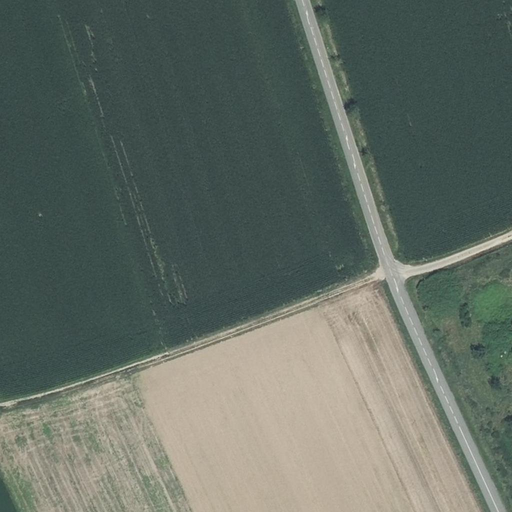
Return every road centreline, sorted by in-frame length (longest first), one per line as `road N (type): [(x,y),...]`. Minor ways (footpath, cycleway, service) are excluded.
road 1 (tertiary): [(498,511),(390,272),(302,0)]
road 2 (track): [(511,234),(0,407)]
